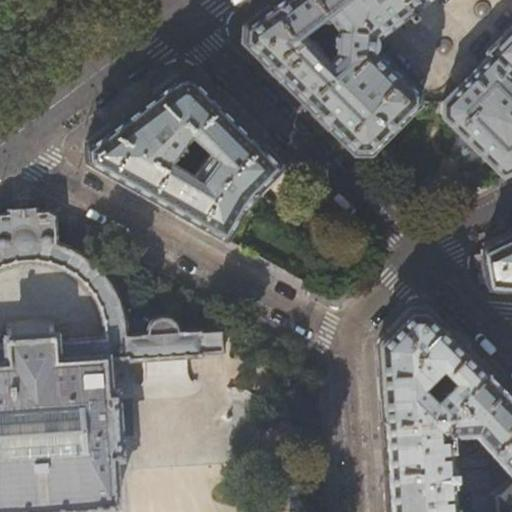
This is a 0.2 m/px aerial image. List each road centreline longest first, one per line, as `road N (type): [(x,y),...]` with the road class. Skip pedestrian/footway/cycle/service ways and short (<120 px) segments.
road 1 (residential): [(4,143),(348,335)]
road 2 (residential): [(171,16),(416,257)]
road 3 (residential): [(4,143),(171,16)]
road 4 (residential): [(348,335),(360,511)]
